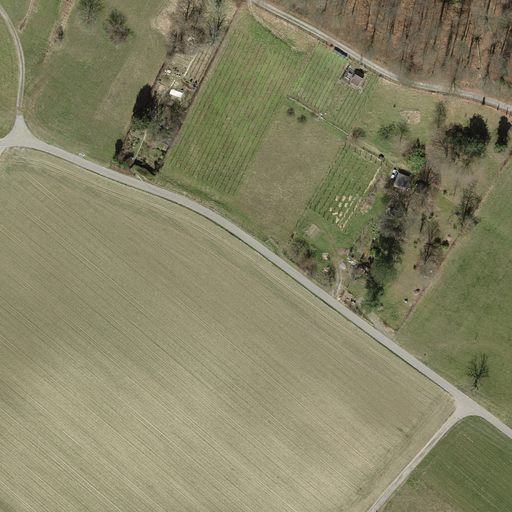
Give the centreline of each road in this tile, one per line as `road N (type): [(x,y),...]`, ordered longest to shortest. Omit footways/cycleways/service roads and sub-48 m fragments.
road 1 (track): [(511,434),(198,207),(37,144),(0,143)]
road 2 (track): [(256,0),(391,75),(511,107)]
road 3 (track): [(0,154),(17,129),(22,73),(20,48),(0,8)]
road 4 (track): [(374,511),(468,402)]
